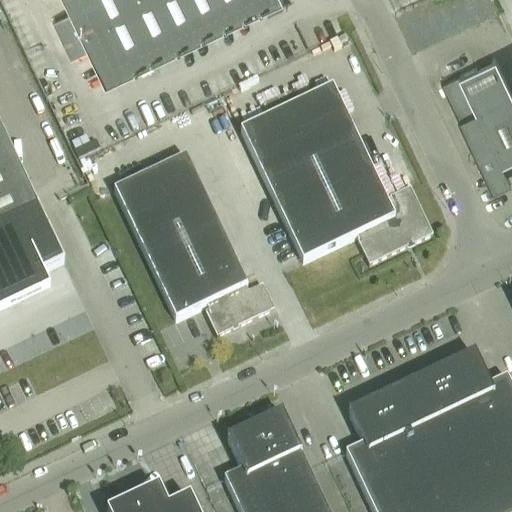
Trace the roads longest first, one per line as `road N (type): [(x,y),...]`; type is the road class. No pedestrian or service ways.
road 1 (unclassified): [(0,510),(494,271)]
road 2 (unknown): [(131,360),(0,38)]
road 3 (unclassified): [(494,271),(365,0)]
road 4 (unknown): [(35,0),(100,133)]
road 5 (unknown): [(0,425),(131,360)]
